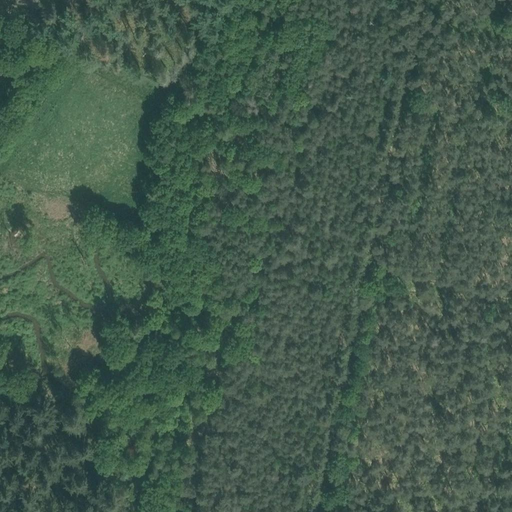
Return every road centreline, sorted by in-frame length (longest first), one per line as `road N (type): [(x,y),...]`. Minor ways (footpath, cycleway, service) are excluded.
road 1 (track): [(421,0),(363,269),(511,306)]
road 2 (track): [(0,7),(82,56),(162,84),(228,0)]
